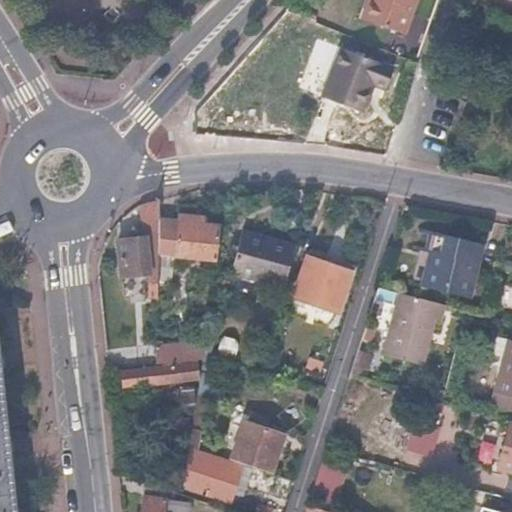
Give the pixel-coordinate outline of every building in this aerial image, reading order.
[(409,53),(430,0),(380,0),(367,36),(409,53)] [(487,26),(508,34),(511,24),(511,21),(492,15),(487,26)] [(392,68),(341,47),(320,95),(361,112),(373,85),(384,89),(392,68)] [(147,282),(156,281),(158,198),(141,201),(144,235),(131,236),(131,247),(119,247),(122,276),(147,273),(147,282)] [(213,259),(215,225),(176,221),(172,254),(213,259)] [(421,281),(466,293),(482,240),(430,228),(425,247),(429,249),(421,281)] [(226,274),(281,289),(291,247),(236,233),(226,274)] [(118,238),(119,247),(131,247),(131,236),(118,238)] [(304,365),(298,380),(312,384),(332,322),(337,306),(349,272),(307,257),(295,286),(313,292),(310,301),(324,306),(318,326),(310,323),(296,363),(304,365)] [(148,307),(156,307),(156,281),(147,282),(148,307)] [(440,319),(444,304),(397,292),(385,333),(426,343),(433,317),(440,319)] [(347,310),(337,306),(332,322),(342,326),(347,310)] [(511,338),(508,338),(490,405),(511,410),(511,338)] [(202,358),(203,351),(204,342),(155,345),(155,360),(202,358)] [(175,364),(175,381),(192,379),(193,362),(175,364)] [(123,385),(175,381),(175,364),(122,368),(123,385)] [(0,511),(14,511),(0,376),(0,511)] [(207,394),(198,392),(196,400),(206,402),(207,394)] [(206,402),(196,400),(189,445),(196,447),(199,448),(206,402)] [(234,451),(271,463),(285,428),(248,414),(234,451)] [(499,467),(503,469),(511,471),(511,423),(510,423),(499,467)] [(230,456),(199,448),(196,447),(194,459),(197,461),(227,468),(230,456)] [(194,459),(187,458),(182,487),(198,492),(200,481),(195,479),(197,461),(194,459)] [(237,470),(227,468),(197,461),(195,479),(200,481),(232,490),(237,470)] [(511,471),(503,469),(501,480),(511,482),(511,471)] [(471,486),(476,487),(486,490),(489,479),(474,475),(471,486)] [(501,507),(504,495),(486,490),(476,487),(470,511),(474,511),(482,511),(484,503),(501,507)] [(164,511),(167,497),(145,494),(141,511),(164,511)]
